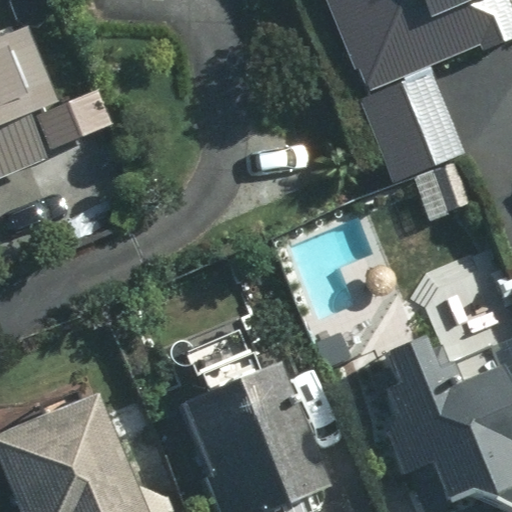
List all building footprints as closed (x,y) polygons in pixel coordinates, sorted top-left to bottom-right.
[(511,0),(305,0),(339,81),(414,51),(422,71),(480,48),(469,22),(511,4),(511,0)] [(0,178),(35,164),(17,121),(53,106),(22,33),(0,42),(0,178)] [(376,424),(395,472),(435,456),(454,505),(469,499),(505,507),(507,511),(511,511),(511,368),(508,357),(465,374),(444,322),(379,348),(393,383),(376,389),(388,419),(376,424)] [(164,414),(206,511),(289,511),(324,497),(268,370),(164,414)] [(0,500),(5,511),(132,511),(87,402),(0,437),(0,500)]
